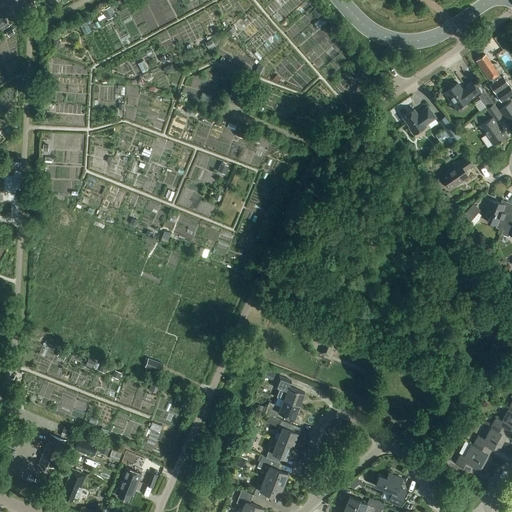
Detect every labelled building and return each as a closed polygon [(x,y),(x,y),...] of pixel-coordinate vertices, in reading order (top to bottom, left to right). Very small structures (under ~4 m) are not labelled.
[(110,7),(103,11),(108,19),(115,15),(110,7)] [(315,8),(312,11),(317,18),(321,15),(315,8)] [(337,29),(333,33),(338,38),(341,35),(337,29)] [(4,42),(0,43),(0,68),(7,64),(4,60),(12,55),(4,42)] [(478,60),(476,61),(490,81),(490,80),(492,83),(490,85),(501,100),(511,92),(511,88),(503,76),(499,79),(497,76),(499,74),(485,55),(478,59),(478,60)] [(227,102),(241,107),(249,86),(235,81),(227,102)] [(479,92),(474,85),(472,82),(462,89),(457,83),(444,92),(456,109),(469,100),(469,99),(479,92)] [(478,97),(486,109),(493,104),(494,103),(486,91),(478,97)] [(499,109),(509,124),(511,122),(511,103),(511,101),(499,109)] [(493,104),(486,109),(492,117),(479,126),(493,145),(506,136),(496,121),(502,116),(493,104)] [(409,128),(414,134),(426,126),(425,125),(435,118),(428,107),(420,112),(420,113),(418,115),(414,109),(403,117),(410,127),(409,128)] [(483,113),(474,119),(477,123),(486,117),(483,113)] [(297,117),(294,122),(302,125),(304,120),(297,117)] [(439,120),(446,130),(451,126),(444,117),(439,120)] [(238,128),(236,134),(243,137),(246,131),(238,128)] [(435,135),(444,146),(450,142),(442,130),(435,135)] [(144,149),(142,155),(149,157),(151,151),(144,149)] [(465,171),(473,166),(469,159),(466,155),(452,164),(453,167),(441,175),(446,184),(447,186),(448,186),(450,189),(468,176),(465,171)] [(228,166),(221,163),(218,171),(225,174),(228,166)] [(174,192),(169,190),(165,199),(171,201),(174,192)] [(272,201),(275,194),(269,191),(266,198),(272,201)] [(496,239),(499,240),(511,206),(511,203),(502,199),(501,202),(495,201),(495,202),(490,200),(484,214),(489,216),(487,221),(496,225),(495,227),(502,230),(501,234),(498,233),(496,239)] [(472,205),(462,217),(468,225),(479,212),(472,205)] [(511,206),(499,240),(502,241),(504,235),(508,237),(509,234),(511,235),(511,207),(511,206)] [(322,350),(330,353),(337,336),(329,333),(322,350)] [(145,367),(160,373),(164,364),(149,358),(148,359),(145,358),(144,363),(146,364),(145,367)] [(89,359),(86,366),(91,368),(94,361),(89,359)] [(273,377),(274,369),(264,367),(263,375),(273,377)] [(277,397),(283,399),(299,406),(304,393),(289,386),(291,381),(279,376),(275,387),(280,389),(277,397)] [(181,407),(184,401),(177,398),(174,403),(181,407)] [(299,406),(283,399),(280,407),(269,402),(264,413),(276,418),(279,412),(294,419),(299,406)] [(490,427),(507,436),(510,430),(511,430),(511,410),(508,408),(502,420),(495,417),(490,427)] [(273,438),(277,440),(293,446),(294,444),(293,444),(297,433),(292,431),(294,425),(281,420),(273,438)] [(478,435),(473,445),(490,454),(493,448),(499,452),(507,436),(490,427),(484,439),(478,435)] [(243,444),(249,446),(255,432),(249,430),(243,444)] [(39,462),(54,468),(66,440),(51,434),(39,462)] [(74,449),(93,456),(97,445),(79,438),(74,449)] [(270,446),(266,457),(279,462),(281,457),(287,459),(291,448),(292,448),(293,446),(277,440),(274,447),(270,446)] [(490,454),(473,445),(470,444),(464,456),(460,454),(455,463),(470,472),(473,466),(481,470),(490,454)] [(110,448),(103,446),(101,452),(108,455),(110,448)] [(109,458),(117,462),(120,454),(112,451),(109,458)] [(267,472),(264,478),(283,485),(288,473),(277,469),(280,462),(279,462),(266,457),(262,456),(260,462),(259,462),(257,468),(267,472)] [(120,488),(117,496),(129,500),(131,495),(133,495),(141,474),(126,468),(118,487),(120,488)] [(64,497),(72,501),(74,497),(77,498),(79,497),(83,489),(80,488),(86,475),(72,469),(64,489),(67,490),(64,497)] [(146,485),(153,488),(158,475),(151,473),(146,485)] [(392,492),(388,501),(399,506),(405,491),(398,488),(402,479),(389,473),(387,479),(379,476),(375,486),(392,492)] [(228,484),(233,486),(236,480),(230,478),(228,484)] [(283,485),(264,478),(261,485),(258,484),(253,495),(265,500),(268,493),(278,497),(283,485)] [(244,506),(242,511),(261,511),(263,508),(249,503),(253,495),(241,490),(236,503),(244,506)] [(349,496),(344,509),(350,511),(364,511),(366,509),(374,511),(380,511),(384,503),(369,498),(367,503),(349,496)]
